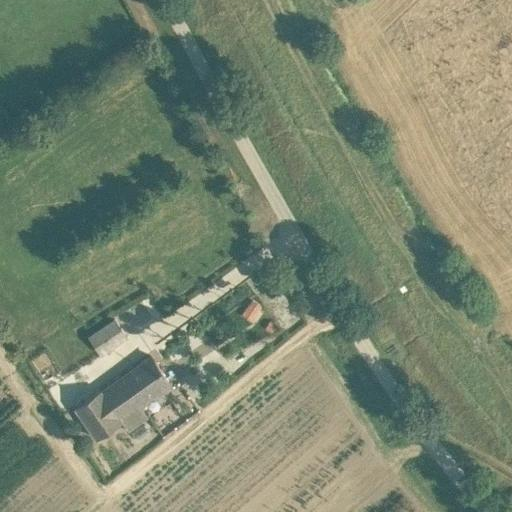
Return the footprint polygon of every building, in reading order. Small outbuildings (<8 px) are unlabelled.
[(262,305),(252,299),(246,309),(257,314),(262,305)] [(213,319),(222,313),(217,307),(209,313),(213,319)] [(88,333),(101,352),(128,334),(115,315),(88,333)] [(279,325),(271,320),(266,327),(274,332),(279,325)] [(75,363),(78,368),(94,359),(80,338),(64,348),(72,359),(76,356),(79,361),(75,363)] [(140,405),(171,383),(152,355),(102,390),(101,389),(75,406),(97,438),(122,421),(128,429),(147,416),(140,405)]
